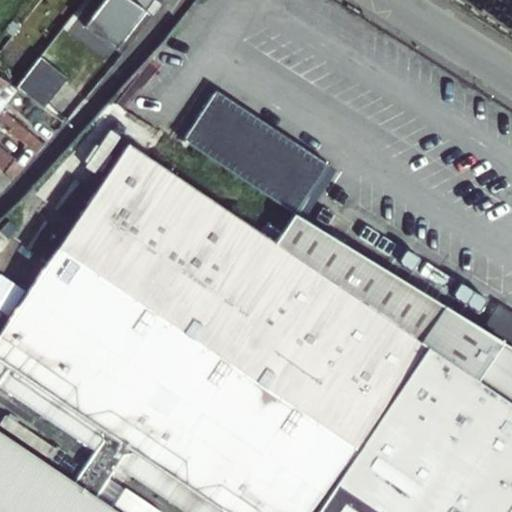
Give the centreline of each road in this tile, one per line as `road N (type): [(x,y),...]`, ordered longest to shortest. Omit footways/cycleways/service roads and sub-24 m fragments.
road 1 (residential): [(0,210),(178,0)]
road 2 (residential): [(511,77),(389,0)]
